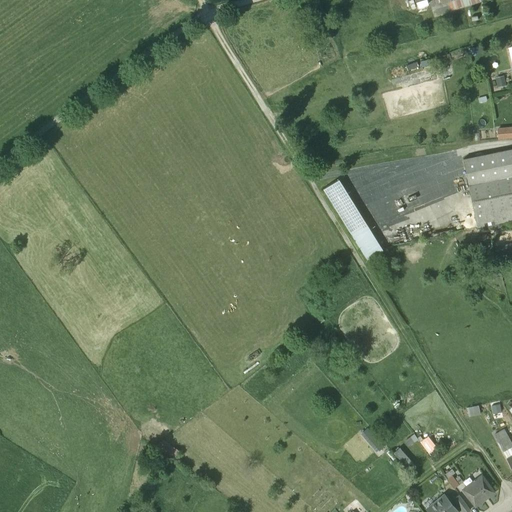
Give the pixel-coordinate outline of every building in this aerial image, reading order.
[(424,0),(406,0),(408,8),(425,5),(424,0)] [(509,82),(501,84),(503,93),(511,90),(509,82)] [(511,128),(497,130),(498,139),(511,137),(511,128)] [(511,148),(463,159),(468,185),(511,175),(511,148)] [(511,175),(468,185),(477,228),(511,220),(511,175)] [(338,179),(322,189),(366,259),(382,249),(338,179)] [(493,245),(492,241),(469,247),(473,262),(485,258),(482,249),(493,245)] [(441,348),(435,351),(440,362),(446,359),(441,348)] [(476,405),(465,407),(467,416),(478,414),(476,405)] [(367,440),(383,459),(389,453),(373,435),(367,440)] [(511,444),(507,436),(497,441),(503,452),(511,446),(511,444)] [(511,446),(503,452),(507,459),(511,455),(511,446)] [(397,447),(391,453),(407,470),(413,465),(397,447)] [(458,484),(451,475),(447,478),(454,488),(458,484)] [(481,476),(462,489),(475,506),(493,492),(481,476)] [(457,511),(444,495),(427,509),(429,511),(457,511)] [(466,511),(470,509),(459,495),(453,499),(462,511),(466,511)]
